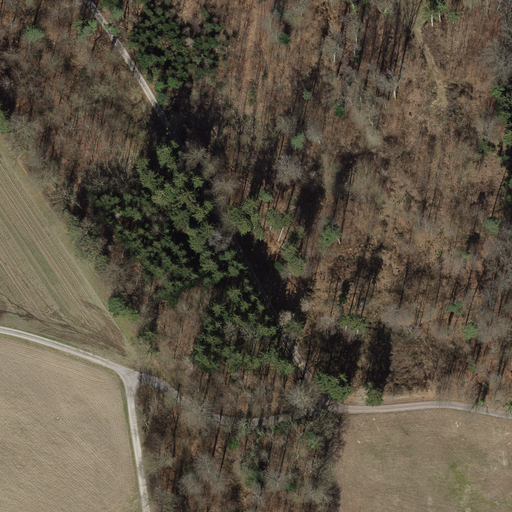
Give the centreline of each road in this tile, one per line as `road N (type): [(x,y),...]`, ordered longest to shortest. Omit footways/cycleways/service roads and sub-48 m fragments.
road 1 (track): [(87,0),(331,408)]
road 2 (track): [(127,370),(232,421),(430,404),(511,415)]
road 3 (track): [(146,511),(127,370)]
road 4 (track): [(0,329),(127,370)]
